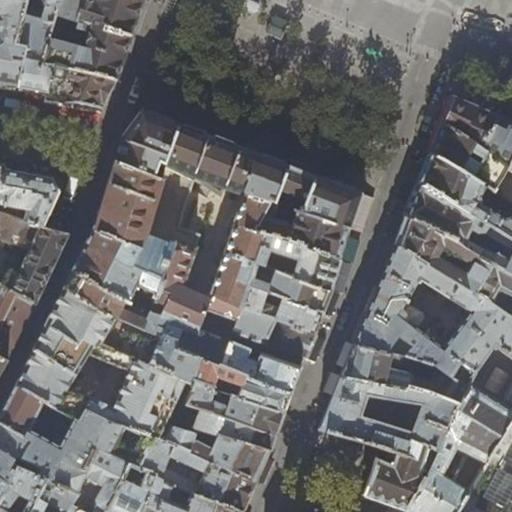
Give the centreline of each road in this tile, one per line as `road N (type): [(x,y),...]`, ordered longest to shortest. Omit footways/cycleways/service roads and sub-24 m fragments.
road 1 (unknown): [(384,193),(129,94)]
road 2 (unclassified): [(325,0),(511,84)]
